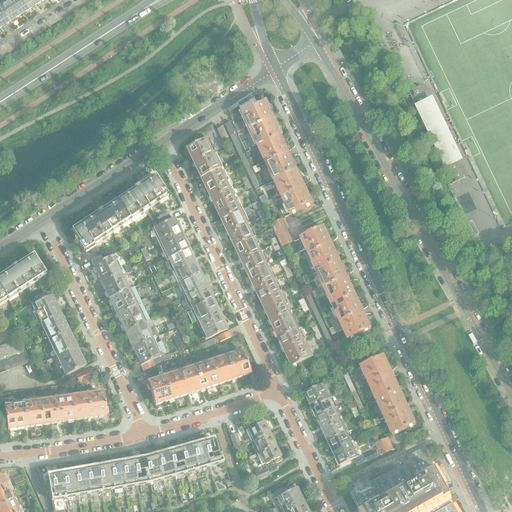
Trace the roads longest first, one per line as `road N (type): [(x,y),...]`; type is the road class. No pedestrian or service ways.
road 1 (tertiary): [(275,67),(484,511)]
road 2 (tertiary): [(511,394),(315,42)]
road 3 (residential): [(275,389),(161,142)]
road 4 (residential): [(143,433),(41,221)]
road 5 (secondary): [(159,0),(0,102)]
road 6 (residential): [(0,455),(143,433)]
road 7 (residential): [(41,221),(161,142)]
road 8 (residential): [(143,433),(275,389)]
road 9 (residential): [(161,142),(275,67)]
road 10 (residential): [(336,511),(275,389)]
